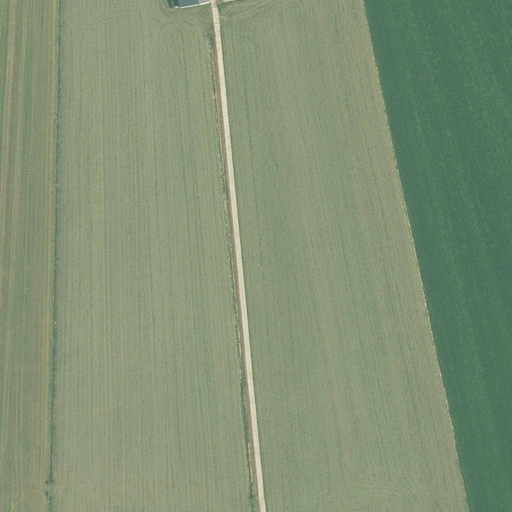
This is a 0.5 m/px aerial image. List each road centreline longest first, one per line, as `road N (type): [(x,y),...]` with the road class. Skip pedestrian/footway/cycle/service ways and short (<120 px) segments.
road 1 (track): [(214,0),(261,511)]
road 2 (track): [(261,509),(41,487)]
